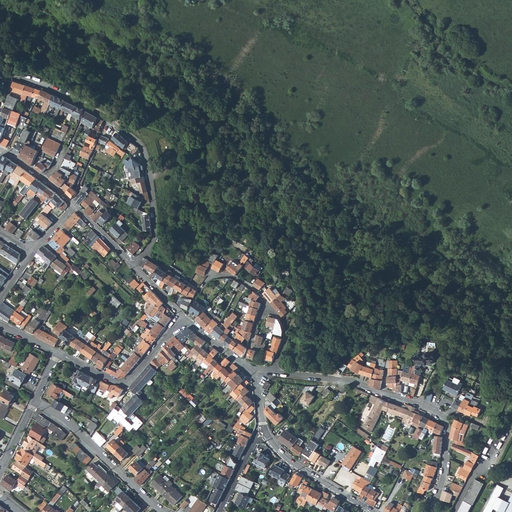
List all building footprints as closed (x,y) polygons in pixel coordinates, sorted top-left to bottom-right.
[(14,82),(11,91),(23,94),(24,94),(24,92),(27,86),(14,82)] [(19,99),(25,102),(28,95),(32,96),(36,88),(27,86),(24,92),(24,94),(23,94),(19,99)] [(36,88),(32,96),(38,98),(39,98),(42,91),(41,90),(36,88)] [(35,106),(32,111),(43,117),(44,115),(54,96),(48,93),(42,91),(39,98),(45,101),(41,109),(35,106)] [(10,95),(6,105),(13,109),(15,109),(15,108),(19,99),(10,95)] [(54,96),(44,115),(50,118),(52,113),(50,113),(53,107),(55,108),(60,98),(54,96)] [(52,113),(50,118),(55,120),(61,109),(62,108),(63,108),(66,101),(60,98),(55,108),(56,109),(54,114),(52,113)] [(62,108),(61,109),(74,115),(77,107),(66,101),(63,108),(62,108)] [(0,140),(13,109),(6,105),(2,115),(1,115),(0,116),(0,140)] [(74,115),(71,121),(74,122),(76,117),(80,119),(81,119),(84,110),(77,107),(74,115)] [(14,111),(9,124),(16,127),(22,114),(14,111)] [(84,117),(82,122),(93,128),(98,118),(87,111),(84,117)] [(23,116),(18,127),(23,129),(24,127),(27,128),(29,124),(26,123),(28,118),(23,116)] [(92,131),(91,133),(93,134),(95,129),(99,131),(102,124),(103,121),(98,118),(93,128),(92,131)] [(8,126),(0,143),(0,144),(6,147),(9,141),(6,139),(10,128),(8,126)] [(14,152),(14,153),(19,155),(27,140),(28,138),(30,136),(31,132),(26,130),(16,149),(15,148),(13,151),(14,152)] [(113,139),(119,144),(124,138),(118,132),(113,139)] [(102,135),(99,142),(110,147),(109,148),(108,148),(106,150),(114,156),(117,152),(124,156),(126,153),(117,146),(108,139),(109,138),(102,135)] [(88,138),(87,141),(91,144),(95,145),(97,139),(95,138),(90,136),(88,138)] [(48,137),(41,151),(45,153),(55,157),(61,144),(48,137)] [(124,138),(119,144),(124,148),(126,146),(134,151),(135,152),(139,149),(130,141),(129,142),(124,138)] [(19,155),(19,156),(23,160),(27,154),(29,154),(32,148),(30,147),(31,145),(30,144),(31,142),(27,140),(19,155)] [(84,147),(80,155),(89,159),(93,151),(84,147)] [(29,154),(25,161),(28,163),(35,150),(33,149),(32,148),(29,154)] [(61,178),(56,184),(61,187),(66,182),(67,182),(75,166),(76,163),(70,160),(72,156),(70,155),(72,151),(69,149),(60,167),(61,167),(60,171),(65,173),(64,174),(61,178)] [(35,150),(28,163),(32,166),(39,152),(35,150)] [(2,155),(0,159),(0,168),(4,170),(10,160),(10,159),(2,155)] [(132,172),(134,179),(144,176),(143,172),(145,172),(144,166),(129,155),(125,162),(128,164),(129,172),(132,172)] [(4,170),(0,177),(0,182),(1,183),(6,174),(7,175),(9,171),(13,173),(18,165),(10,160),(4,170)] [(40,162),(36,168),(42,173),(46,167),(49,168),(51,163),(47,161),(45,165),(40,162)] [(14,184),(16,186),(17,184),(19,181),(21,178),(26,171),(19,166),(12,178),(16,180),(14,184)] [(75,166),(67,182),(72,187),(74,185),(74,184),(78,174),(75,172),(77,169),(77,168),(75,166)] [(21,193),(15,200),(18,202),(26,193),(32,184),(37,179),(29,173),(26,171),(21,178),(19,181),(17,184),(23,188),(20,193),(21,193)] [(57,171),(50,179),(56,184),(61,178),(64,174),(59,172),(57,171)] [(97,173),(93,181),(97,183),(101,175),(100,175),(97,173)] [(131,180),(132,185),(138,183),(140,194),(148,192),(144,176),(134,179),(131,180)] [(32,184),(26,193),(33,198),(37,194),(44,184),(37,179),(32,184)] [(66,182),(61,187),(67,193),(70,189),(72,187),(67,182),(66,182)] [(44,184),(37,194),(40,196),(37,199),(40,201),(49,188),(44,184)] [(74,200),(79,205),(81,204),(87,197),(87,196),(89,194),(86,192),(89,189),(85,186),(81,191),(81,192),(78,195),(74,200)] [(56,193),(49,188),(40,201),(39,203),(41,205),(44,202),(47,205),(51,200),(56,193)] [(70,189),(67,193),(72,198),(78,192),(74,189),(73,189),(71,190),(70,189)] [(92,191),(89,194),(95,200),(98,202),(99,201),(101,199),(96,195),(97,195),(92,191)] [(140,194),(141,197),(143,198),(150,202),(149,199),(148,192),(140,194)] [(47,205),(41,212),(46,216),(52,208),(54,209),(55,207),(57,205),(59,207),(59,208),(63,211),(66,208),(66,204),(59,196),(56,193),(51,200),(47,205)] [(133,193),(127,203),(134,207),(138,209),(143,198),(141,197),(138,195),(133,193)] [(87,197),(81,204),(87,209),(84,211),(89,216),(95,208),(96,206),(93,203),(95,200),(89,194),(87,196),(87,197)] [(33,198),(21,214),(25,217),(27,219),(39,203),(33,198)] [(99,201),(98,202),(100,204),(102,205),(106,208),(108,206),(101,199),(99,201)] [(138,209),(134,207),(132,211),(137,213),(137,214),(142,217),(143,231),(151,231),(150,224),(150,218),(150,215),(138,209)] [(92,218),(92,219),(93,220),(96,223),(98,221),(104,215),(99,211),(96,215),(92,218)] [(104,215),(98,221),(102,225),(111,215),(107,211),(104,215)] [(46,216),(41,212),(36,219),(47,229),(53,222),(46,216)] [(75,212),(66,223),(71,228),(76,223),(79,226),(80,224),(83,227),(86,224),(75,212)] [(129,215),(126,219),(132,224),(135,220),(129,215)] [(119,221),(110,230),(122,241),(128,234),(120,226),(123,224),(119,221)] [(5,228),(12,234),(17,227),(10,222),(5,228)] [(66,223),(63,226),(67,230),(69,231),(71,228),(66,223)] [(20,230),(16,236),(20,239),(24,233),(20,230)] [(33,230),(29,234),(30,241),(37,240),(40,236),(33,230)] [(61,230),(53,238),(63,247),(66,244),(64,243),(67,239),(69,241),(72,243),(74,241),(64,233),(61,230)] [(92,230),(87,236),(89,238),(92,241),(97,235),(92,230)] [(89,244),(88,245),(91,248),(100,238),(97,235),(92,241),(89,244)] [(53,238),(49,243),(59,253),(63,258),(67,261),(69,259),(65,256),(67,255),(63,251),(65,249),(64,249),(63,247),(53,238)] [(100,238),(91,248),(95,251),(97,249),(104,256),(111,250),(100,238)] [(0,241),(0,244),(0,247),(3,250),(1,253),(10,259),(12,257),(12,256),(14,254),(18,256),(18,257),(20,253),(0,241)] [(133,242),(126,250),(131,255),(139,247),(133,242)] [(44,246),(38,253),(44,258),(43,259),(46,261),(44,263),(42,266),(47,270),(50,265),(55,258),(57,256),(44,246)] [(212,253),(210,261),(214,263),(216,260),(219,255),(212,253)] [(143,257),(139,265),(144,267),(148,260),(143,257)] [(55,258),(50,265),(56,269),(65,275),(72,268),(72,267),(72,266),(68,262),(65,265),(55,258)] [(112,259),(108,263),(112,268),(113,267),(116,263),(112,259)] [(202,259),(195,272),(203,275),(208,266),(209,266),(209,262),(202,259)] [(148,260),(144,267),(152,272),(149,277),(152,279),(154,275),(159,266),(148,260)] [(214,263),(211,268),(216,271),(218,272),(220,269),(223,264),(216,260),(214,263)] [(227,269),(235,275),(243,265),(241,263),(238,267),(232,262),(227,269)] [(260,271),(256,268),(256,267),(254,265),(253,266),(250,264),(247,268),(255,275),(256,274),(257,275),(260,272),(260,271)] [(72,267),(72,268),(79,274),(81,271),(74,265),(72,267)] [(159,266),(154,275),(163,281),(167,273),(159,268),(159,267),(159,266)] [(81,271),(79,274),(85,279),(90,274),(84,268),(81,271)] [(279,275),(282,277),(282,276),(287,279),(289,275),(289,271),(284,268),(279,275)] [(65,275),(56,269),(55,271),(61,275),(59,277),(62,279),(65,275)] [(163,281),(159,286),(162,288),(165,282),(167,283),(168,283),(172,276),(170,275),(172,271),(169,270),(167,273),(163,281)] [(273,274),(269,280),(275,284),(279,277),(277,276),(273,274)] [(28,281),(34,286),(38,281),(32,276),(28,281)] [(131,276),(126,281),(129,284),(134,279),(131,276)] [(168,283),(167,283),(172,286),(167,294),(171,295),(174,289),(175,288),(176,286),(179,281),(172,276),(168,283)] [(134,279),(129,284),(134,289),(136,287),(140,284),(135,279),(134,279)] [(258,279),(252,285),(259,290),(265,283),(258,279)] [(140,284),(136,287),(141,292),(147,286),(142,281),(140,284)] [(174,289),(171,295),(174,296),(176,293),(178,290),(182,292),(186,285),(179,281),(176,286),(175,288),(174,289)] [(186,285),(182,292),(187,295),(193,298),(196,290),(188,286),(189,283),(188,282),(186,285)] [(32,289),(26,285),(22,291),(27,295),(32,289)] [(110,291),(105,286),(103,288),(102,289),(108,294),(108,293),(112,296),(113,295),(113,294),(110,291)] [(92,287),(87,293),(90,295),(95,290),(92,287)] [(287,287),(281,295),(283,296),(287,298),(287,299),(288,299),(293,290),(287,287)] [(270,288),(263,294),(271,303),(279,296),(281,295),(276,289),(273,291),(270,288)] [(163,303),(151,290),(145,296),(159,308),(162,305),(163,303)] [(250,303),(249,306),(250,307),(250,306),(258,309),(260,303),(255,301),(259,296),(253,291),(247,298),(246,298),(245,301),(250,303)] [(145,296),(144,295),(143,296),(145,300),(147,302),(146,303),(146,307),(147,309),(149,311),(147,313),(153,317),(155,314),(161,318),(164,313),(166,308),(162,305),(159,308),(145,296)] [(279,296),(271,303),(282,317),(294,307),(290,302),(287,299),(287,298),(283,296),(281,295),(279,296)] [(187,298),(181,297),(178,304),(182,307),(188,310),(193,299),(187,298)] [(288,299),(287,299),(290,302),(294,307),(297,305),(297,301),(288,299)] [(190,311),(197,316),(205,308),(206,307),(201,303),(196,300),(190,311)] [(3,302),(0,305),(0,315),(9,322),(11,318),(16,311),(3,302)] [(197,316),(195,319),(199,322),(210,310),(213,306),(211,304),(206,309),(205,308),(197,316)] [(11,318),(24,327),(32,316),(29,314),(27,317),(25,316),(25,317),(21,315),(20,314),(23,310),(24,308),(20,306),(16,311),(11,318)] [(250,307),(248,313),(256,316),(258,309),(250,306),(250,307)] [(27,330),(33,334),(37,328),(40,324),(47,313),(48,312),(45,309),(42,313),(41,313),(40,314),(38,318),(39,319),(38,320),(36,319),(34,321),(33,320),(27,330)] [(52,312),(49,310),(48,312),(47,313),(40,324),(42,325),(43,324),(52,312)] [(210,310),(199,322),(205,328),(217,316),(210,310)] [(161,318),(158,322),(165,327),(171,318),(164,313),(161,318)] [(218,326),(213,332),(220,339),(230,325),(231,325),(238,316),(233,313),(223,324),(224,325),(222,329),(219,326),(222,323),(223,322),(221,320),(218,326)] [(237,325),(237,327),(238,328),(241,329),(251,332),(256,316),(248,313),(248,314),(246,319),(244,323),(243,326),(240,325),(240,326),(237,325)] [(273,316),(268,315),(267,317),(268,317),(266,325),(275,327),(274,329),(283,331),(283,329),(281,324),(279,320),(277,319),(273,318),(273,316)] [(217,316),(205,328),(211,334),(213,332),(218,326),(221,320),(217,316)] [(238,316),(231,325),(233,326),(235,326),(241,318),(238,316)] [(65,342),(70,345),(71,344),(73,340),(76,336),(75,336),(66,329),(68,326),(60,321),(52,331),(66,341),(65,342)] [(151,330),(150,333),(156,338),(165,327),(158,322),(157,323),(151,330)] [(33,334),(40,338),(46,341),(49,334),(44,331),(44,332),(40,329),(42,325),(40,324),(37,328),(33,334)] [(230,325),(220,339),(224,342),(229,336),(231,334),(233,330),(231,329),(233,326),(231,325),(230,325)] [(185,328),(175,336),(182,343),(186,340),(186,339),(188,337),(193,332),(188,329),(185,328)] [(224,342),(223,344),(224,345),(229,348),(230,346),(235,339),(234,338),(238,333),(241,329),(238,328),(233,335),(231,334),(229,336),(224,342)] [(241,329),(238,333),(245,338),(249,340),(251,333),(251,332),(241,329)] [(73,340),(71,344),(76,347),(81,340),(79,339),(81,336),(85,339),(87,336),(88,336),(80,330),(75,336),(76,336),(73,340)] [(142,335),(141,337),(144,339),(145,338),(151,345),(156,338),(150,333),(146,337),(143,334),(142,335)] [(239,342),(233,349),(243,357),(246,350),(246,348),(243,345),(241,344),(243,341),(245,338),(238,333),(234,338),(235,339),(239,342)] [(53,336),(49,334),(46,341),(55,346),(59,339),(53,336)] [(0,335),(0,345),(11,351),(15,343),(0,335)] [(84,348),(82,351),(92,359),(95,355),(99,349),(100,348),(106,340),(103,338),(98,345),(95,349),(89,346),(93,341),(96,337),(94,335),(91,339),(85,347),(84,348)] [(255,343),(261,345),(262,340),(263,337),(257,335),(255,343)] [(273,335),(271,339),(274,339),(272,344),(273,344),(271,348),(271,351),(275,352),(275,353),(276,354),(282,339),(274,337),(274,336),(273,335)] [(76,347),(82,351),(84,348),(85,347),(91,339),(87,336),(85,339),(81,336),(79,339),(81,340),(76,347)] [(170,339),(167,343),(171,349),(173,346),(175,345),(180,351),(181,350),(185,353),(188,350),(185,346),(182,343),(175,336),(170,339)] [(199,337),(195,342),(198,344),(201,347),(206,342),(199,337)] [(142,342),(135,351),(135,352),(141,357),(151,345),(145,338),(144,339),(142,342)] [(235,339),(230,346),(233,349),(239,342),(235,339)] [(98,345),(93,341),(89,346),(95,349),(98,345)] [(95,355),(92,359),(97,362),(106,350),(112,343),(109,341),(103,348),(102,349),(100,348),(99,349),(95,355)] [(251,345),(250,349),(258,350),(258,349),(259,349),(260,348),(261,345),(255,343),(252,342),(251,345)] [(167,343),(163,348),(164,349),(174,361),(176,359),(175,356),(176,355),(174,352),(173,351),(171,349),(167,343)] [(191,353),(188,356),(191,358),(192,356),(195,354),(198,357),(204,350),(201,347),(198,344),(192,350),(193,351),(191,353)] [(119,345),(114,351),(117,354),(118,354),(122,349),(121,349),(122,348),(119,345)] [(203,361),(201,364),(205,367),(208,365),(209,366),(215,360),(213,358),(218,352),(211,347),(208,351),(210,353),(209,354),(203,361)] [(271,351),(271,348),(267,347),(266,351),(264,359),(273,361),(275,353),(275,352),(271,351)] [(174,361),(164,349),(159,354),(161,355),(157,358),(163,364),(165,362),(166,363),(167,362),(167,363),(170,360),(172,363),(168,367),(171,371),(178,365),(174,361)] [(250,349),(248,357),(254,359),(256,351),(258,351),(258,350),(250,349)] [(106,350),(97,362),(99,363),(96,367),(101,369),(110,356),(112,354),(106,350)] [(176,350),(174,352),(176,355),(179,358),(180,359),(183,355),(182,353),(180,354),(176,350)] [(198,361),(196,363),(199,366),(201,364),(203,361),(209,354),(204,350),(198,357),(200,358),(198,361)] [(129,359),(127,362),(133,367),(136,364),(141,357),(135,352),(129,359)] [(21,365),(18,368),(29,375),(31,372),(32,372),(40,359),(30,354),(23,366),(21,365)] [(354,359),(348,366),(351,368),(360,373),(365,366),(364,365),(364,363),(363,362),(365,361),(362,357),(360,354),(354,359)] [(12,358),(9,363),(10,364),(16,367),(19,362),(13,359),(12,358)] [(155,358),(151,362),(157,368),(161,364),(155,358)] [(220,364),(214,370),(216,372),(213,375),(215,377),(218,374),(225,367),(230,362),(226,358),(220,364)] [(125,363),(121,368),(127,374),(133,367),(127,362),(125,360),(123,361),(125,363)] [(209,366),(203,372),(206,374),(208,372),(210,373),(213,370),(214,370),(220,364),(215,360),(209,366)] [(365,366),(360,373),(362,374),(363,374),(366,375),(372,377),(373,373),(375,368),(376,366),(377,364),(377,361),(372,360),(371,362),(370,367),(367,366),(365,366)] [(389,368),(389,376),(398,376),(398,370),(399,365),(399,362),(399,360),(389,360),(389,368)] [(412,373),(410,382),(415,384),(412,395),(414,396),(421,375),(416,373),(416,363),(413,363),(412,370),(411,370),(410,372),(412,373)] [(149,364),(139,375),(147,382),(150,385),(153,382),(150,380),(157,371),(149,364)] [(218,374),(215,377),(217,379),(221,376),(225,380),(237,367),(233,364),(227,369),(225,367),(218,374)] [(237,367),(225,380),(228,383),(234,377),(235,378),(238,374),(237,373),(240,370),(237,367)] [(108,368),(106,371),(119,378),(125,376),(126,375),(127,374),(121,368),(119,370),(118,372),(116,372),(108,368)] [(17,369),(11,380),(21,386),(27,375),(17,369)] [(78,373),(74,379),(79,382),(76,388),(80,390),(83,384),(87,376),(83,374),(84,373),(79,370),(78,373)] [(397,383),(397,391),(401,391),(401,385),(400,384),(401,380),(410,382),(412,373),(410,372),(404,371),(398,370),(398,376),(397,383)] [(234,377),(228,383),(232,387),(228,391),(230,393),(229,394),(230,395),(231,394),(244,380),(240,376),(238,374),(235,378),(234,377)] [(128,415),(129,417),(133,413),(144,401),(139,396),(143,392),(141,390),(147,382),(139,375),(129,387),(132,389),(131,389),(134,392),(133,394),(133,395),(134,395),(121,409),(128,415)] [(87,376),(83,384),(95,390),(98,386),(100,381),(92,377),(92,378),(87,376)] [(388,376),(388,383),(393,383),(393,391),(397,391),(397,383),(398,376),(389,376),(388,376)] [(371,381),(370,385),(381,390),(382,380),(372,379),(368,378),(368,380),(369,380),(371,381)] [(244,380),(231,394),(236,399),(237,399),(241,393),(242,392),(241,391),(245,387),(249,382),(245,379),(244,380)] [(100,381),(98,386),(100,387),(99,389),(106,392),(107,390),(110,391),(108,396),(112,398),(114,394),(119,397),(123,389),(116,385),(116,386),(114,385),(109,384),(101,380),(100,381)] [(463,384),(460,382),(459,385),(453,382),(448,380),(444,389),(457,395),(463,384)] [(20,386),(12,381),(10,385),(18,390),(20,386)] [(53,384),(48,393),(57,399),(62,391),(64,393),(66,394),(66,395),(70,397),(70,396),(73,398),(74,396),(53,384)] [(316,386),(306,386),(302,392),(305,394),(301,400),(309,405),(315,396),(311,393),(316,386)] [(241,393),(237,399),(240,402),(241,403),(244,406),(250,398),(246,395),(250,391),(245,387),(241,391),(242,392),(241,393)] [(327,388),(322,394),(326,398),(331,391),(327,388)] [(6,389),(0,399),(9,405),(10,403),(12,404),(15,399),(13,399),(15,396),(11,394),(11,392),(6,389)] [(369,393),(358,389),(357,390),(358,391),(358,393),(361,394),(361,396),(367,398),(369,393)] [(463,402),(459,410),(466,413),(472,400),(474,397),(476,392),(472,389),(469,395),(467,394),(463,402)] [(267,400),(264,403),(266,414),(277,425),(284,418),(280,414),(278,415),(274,411),(277,407),(273,402),(277,398),(271,391),(266,399),(267,400)] [(379,398),(373,395),(369,401),(376,404),(369,417),(369,418),(363,428),(371,432),(382,411),(383,409),(382,409),(386,402),(379,398)] [(191,401),(196,406),(199,402),(195,398),(191,401)] [(241,409),(240,411),(242,413),(243,412),(244,413),(248,409),(254,402),(250,398),(244,406),(241,409)] [(456,398),(452,407),(459,410),(463,402),(456,398)] [(0,417),(2,419),(8,409),(7,409),(9,405),(0,399),(0,417)] [(56,399),(52,405),(65,413),(69,407),(61,402),(56,399)] [(475,405),(472,404),(473,402),(472,402),(473,400),(472,400),(466,413),(471,415),(472,413),(474,408),(475,406),(475,405)] [(383,409),(382,411),(384,412),(385,410),(390,412),(391,413),(391,412),(400,415),(403,408),(387,401),(386,402),(382,409),(383,409)] [(241,416),(239,419),(245,424),(247,422),(248,422),(255,413),(254,402),(248,409),(244,413),(241,416)] [(403,408),(400,415),(405,417),(407,418),(411,411),(408,409),(410,405),(406,404),(405,408),(403,408)] [(405,417),(402,422),(403,423),(404,422),(407,423),(406,424),(409,425),(410,424),(411,425),(412,424),(417,413),(414,412),(415,410),(416,407),(410,405),(408,409),(411,411),(407,418),(405,417)] [(478,416),(482,409),(475,406),(474,408),(472,413),(478,416)] [(113,410),(107,417),(111,420),(113,418),(118,422),(119,421),(122,424),(126,419),(125,418),(128,415),(121,409),(119,412),(114,408),(113,410)] [(417,413),(412,424),(418,428),(415,433),(418,434),(421,436),(424,431),(426,427),(420,425),(421,422),(424,417),(417,413)] [(132,425),(126,419),(122,424),(130,431),(134,427),(137,430),(143,423),(136,416),(133,420),(135,422),(132,425)] [(43,417),(39,423),(43,425),(47,419),(43,417)] [(429,419),(424,417),(421,422),(420,425),(426,427),(429,419)] [(493,418),(487,428),(492,430),(493,428),(497,421),(495,419),(493,418)] [(421,436),(420,438),(423,440),(427,432),(429,429),(434,432),(437,423),(429,419),(426,427),(424,431),(421,436)] [(453,426),(450,438),(455,440),(454,444),(460,447),(465,449),(468,444),(463,442),(459,440),(460,433),(465,434),(469,425),(456,419),(453,426)] [(91,420),(88,426),(94,431),(97,426),(97,424),(91,420)] [(39,423),(38,422),(36,425),(36,424),(30,434),(43,442),(46,438),(45,437),(46,435),(44,434),(47,430),(49,431),(48,432),(51,433),(53,431),(51,431),(47,428),(43,425),(39,423)] [(437,423),(434,432),(440,435),(444,428),(444,427),(443,426),(437,423)] [(326,430),(321,427),(315,436),(319,439),(326,430)] [(354,428),(353,429),(361,435),(368,440),(369,438),(368,437),(369,436),(357,427),(355,429),(354,428)] [(238,431),(236,436),(238,436),(240,437),(241,434),(249,438),(250,438),(252,434),(244,430),(240,428),(239,428),(238,431)] [(62,430),(58,435),(63,439),(67,434),(62,430)] [(288,445),(292,448),(296,443),(299,439),(286,430),(280,438),(288,444),(288,445)] [(241,434),(240,437),(237,444),(238,445),(233,454),(240,457),(246,445),(249,438),(241,434)] [(106,440),(101,435),(95,441),(101,447),(106,440)] [(29,436),(22,447),(22,448),(37,457),(38,455),(35,452),(32,450),(36,444),(39,446),(44,449),(46,447),(38,441),(38,442),(29,436)] [(305,441),(300,438),(299,439),(296,443),(292,448),(292,449),(300,455),(304,449),(301,446),(305,441)] [(320,444),(313,439),(302,454),(310,460),(310,459),(316,451),(320,444)] [(108,446),(115,453),(121,447),(125,443),(122,440),(118,444),(114,440),(108,446)] [(75,443),(70,448),(74,451),(78,446),(75,443)] [(460,447),(454,444),(452,447),(471,456),(464,467),(471,471),(479,456),(475,453),(470,451),(465,449),(460,447)] [(141,448),(136,453),(139,457),(147,448),(145,446),(144,445),(141,448)] [(377,457),(383,460),(384,457),(389,447),(384,445),(381,449),(377,457)] [(354,446),(342,464),(351,469),(362,451),(354,446)] [(121,447),(115,453),(122,460),(129,454),(121,447)] [(37,457),(22,448),(16,458),(27,465),(32,458),(35,460),(34,461),(44,468),(47,464),(41,460),(37,457)] [(81,449),(77,454),(81,458),(86,453),(81,449)] [(316,451),(310,459),(316,462),(317,461),(322,464),(327,467),(331,461),(325,457),(324,457),(321,455),(322,454),(316,451)] [(81,458),(80,459),(81,460),(84,462),(89,457),(86,453),(81,458)] [(260,453),(254,463),(260,466),(265,469),(270,460),(264,456),(265,455),(260,453)] [(222,472),(221,475),(230,479),(237,464),(231,457),(227,466),(226,465),(224,469),(223,468),(222,470),(223,471),(222,472)] [(137,475),(134,479),(141,485),(148,477),(150,474),(148,471),(149,469),(156,462),(153,459),(144,468),(137,475)] [(30,469),(17,461),(13,468),(21,474),(22,473),(25,469),(27,471),(29,472),(30,469)] [(130,468),(137,475),(144,468),(137,462),(130,468)] [(101,471),(99,468),(93,463),(87,470),(89,472),(87,474),(91,479),(94,476),(100,482),(107,474),(102,469),(101,471)] [(424,475),(425,475),(433,478),(437,467),(429,465),(427,464),(426,468),(425,468),(425,470),(426,471),(424,475)] [(275,465),(270,474),(282,481),(280,485),(284,486),(290,475),(284,472),(285,470),(275,465)] [(371,466),(368,473),(374,477),(378,470),(371,466)] [(462,466),(457,476),(466,480),(469,476),(471,471),(464,467),(462,466)] [(414,473),(406,470),(403,477),(411,481),(414,473)] [(25,485),(18,480),(17,480),(8,474),(2,484),(10,490),(15,483),(28,492),(30,489),(25,485)] [(100,482),(96,485),(99,488),(102,485),(105,489),(109,492),(117,483),(107,474),(100,482)] [(214,485),(213,486),(217,488),(224,491),(230,479),(221,475),(219,474),(216,481),(214,485)] [(282,481),(270,474),(269,475),(279,481),(278,483),(280,485),(282,481)] [(295,474),(290,482),(291,483),(289,486),(293,488),(295,485),(298,486),(302,478),(295,474)] [(21,475),(18,480),(25,485),(28,480),(21,475)] [(152,484),(163,494),(171,486),(173,483),(169,480),(167,482),(163,478),(160,475),(152,484)] [(424,478),(423,481),(431,484),(433,478),(425,475),(424,478)] [(243,476),(239,483),(252,488),(255,482),(243,476)] [(355,489),(362,493),(366,485),(369,487),(370,484),(372,482),(362,477),(360,480),(357,478),(353,485),(356,487),(355,489)] [(308,500),(313,489),(308,486),(309,483),(306,481),(304,484),(304,485),(300,491),(303,493),(301,497),(298,498),(297,501),(298,503),(301,504),(300,505),(304,507),(308,500)] [(421,487),(418,492),(423,494),(425,489),(428,490),(431,484),(423,481),(421,487)] [(239,483),(236,489),(241,492),(249,495),(252,488),(239,483)] [(453,483),(451,489),(456,491),(460,493),(463,488),(453,483)] [(64,485),(58,493),(61,495),(65,491),(67,488),(64,485)] [(362,493),(359,498),(362,499),(365,495),(369,498),(367,502),(374,507),(377,501),(375,500),(377,497),(378,497),(380,493),(375,490),(369,487),(366,485),(362,493)] [(483,511),(490,511),(493,507),(502,511),(511,511),(511,510),(511,495),(508,502),(498,497),(503,488),(497,485),(483,511)] [(171,486),(163,494),(174,505),(183,496),(171,486)] [(114,491),(119,496),(124,492),(118,487),(114,491)] [(224,491),(217,488),(210,501),(217,504),(224,491)] [(313,489),(308,500),(317,505),(322,494),(313,489)] [(317,505),(316,506),(322,510),(325,506),(332,510),(335,511),(341,501),(334,497),(331,502),(326,499),(329,494),(324,491),(322,494),(317,505)] [(451,503),(454,494),(444,491),(441,500),(451,503)] [(116,510),(118,511),(124,506),(131,499),(124,492),(119,496),(116,499),(119,502),(116,505),(118,508),(116,510)] [(241,492),(236,503),(246,508),(249,502),(252,497),(249,495),(241,492)] [(58,493),(52,501),(55,503),(61,495),(58,493)] [(202,511),(207,504),(198,498),(189,511),(202,511)] [(131,499),(124,506),(130,511),(137,511),(141,508),(131,499)] [(45,500),(39,507),(42,510),(48,502),(45,500)] [(186,500),(181,506),(184,509),(189,504),(186,500)] [(210,501),(208,505),(215,509),(217,504),(210,501)] [(468,511),(472,505),(464,501),(458,511),(468,511)] [(384,511),(397,511),(399,509),(400,510),(402,505),(402,504),(399,503),(396,508),(393,506),(394,504),(390,502),(388,505),(387,505),(384,511)] [(408,511),(411,506),(409,505),(409,504),(405,503),(400,511),(399,511),(408,511)]
